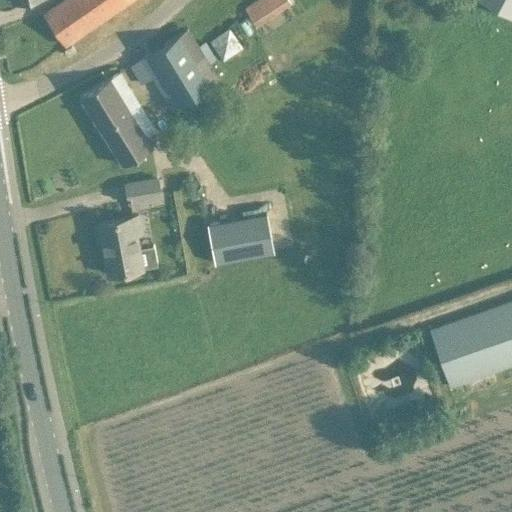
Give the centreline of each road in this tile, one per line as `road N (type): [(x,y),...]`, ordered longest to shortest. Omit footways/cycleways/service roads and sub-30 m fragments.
road 1 (tertiary): [(64,511),(0,209)]
road 2 (unclassified): [(0,107),(120,44),(176,0)]
